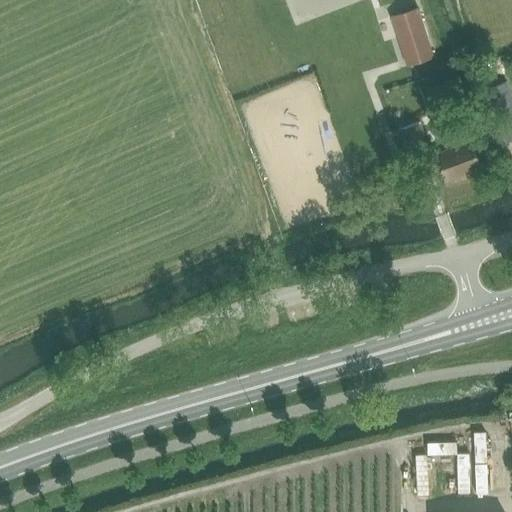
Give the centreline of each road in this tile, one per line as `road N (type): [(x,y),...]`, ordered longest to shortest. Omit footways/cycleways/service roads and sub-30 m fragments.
road 1 (secondary): [(0,468),(480,323)]
road 2 (unclassified): [(0,425),(104,362),(202,323),(297,290),(457,256)]
